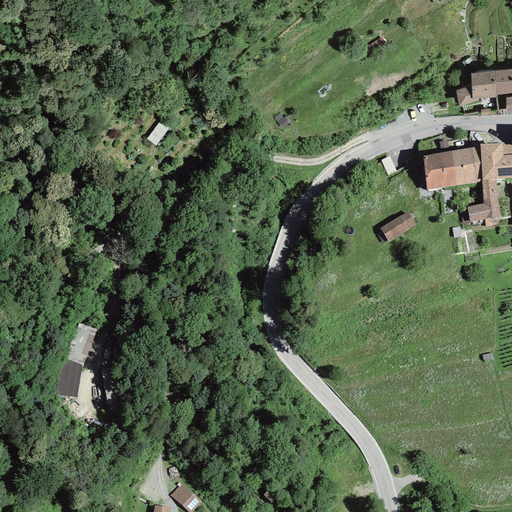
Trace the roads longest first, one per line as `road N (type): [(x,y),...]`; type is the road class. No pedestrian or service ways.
road 1 (tertiary): [(511,123),(437,125),(351,157),(297,210),(280,247),(273,319),(283,351),(360,433),(389,511)]
road 2 (track): [(0,340),(74,266),(207,203),(241,163),(321,161),(368,136),(389,140)]
road 3 (track): [(384,486),(413,478),(477,508),(511,506)]
